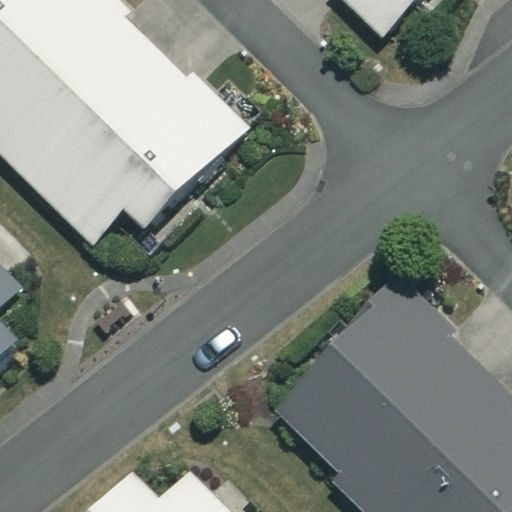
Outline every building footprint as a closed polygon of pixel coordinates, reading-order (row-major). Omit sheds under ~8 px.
[(245,126),(114,0),(0,0),(0,155),(92,244),(123,212),(143,232),(245,126)] [(349,0),(384,35),(418,0),(349,0)] [(0,354),(14,338),(0,325),(0,307),(18,287),(0,270),(0,354)] [(511,511),(511,400),(396,284),(271,408),(341,479),(335,484),(362,511),(511,511)] [(227,511),(188,474),(159,503),(132,477),(97,511),(227,511)]
